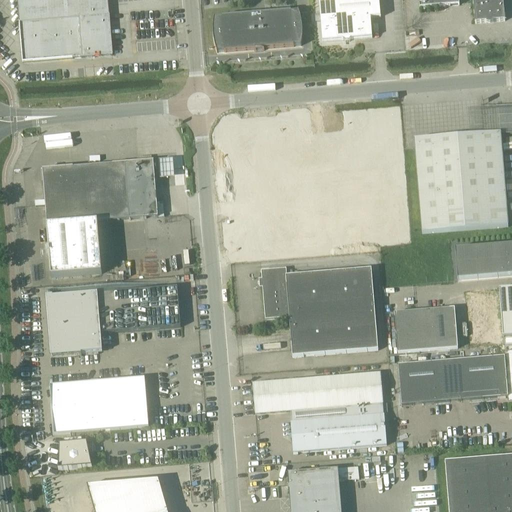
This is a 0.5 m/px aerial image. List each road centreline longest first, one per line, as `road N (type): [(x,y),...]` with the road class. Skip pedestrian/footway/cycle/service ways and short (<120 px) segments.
road 1 (unclassified): [(231,511),(199,105)]
road 2 (unclassified): [(199,105),(511,79)]
road 3 (unclassified): [(37,116),(199,105)]
